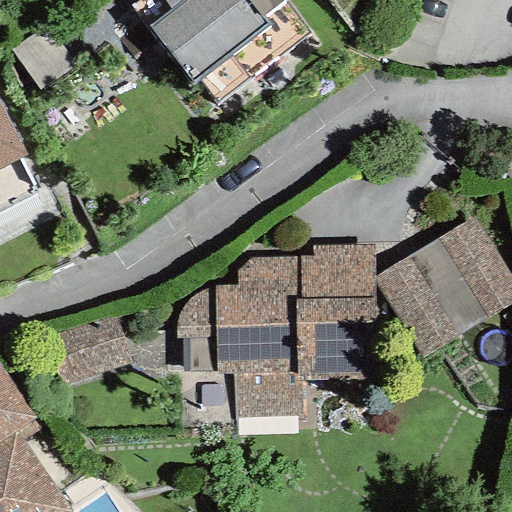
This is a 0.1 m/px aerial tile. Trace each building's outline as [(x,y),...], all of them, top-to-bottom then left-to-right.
[(216,106),(310,33),(285,0),(138,0),(130,5),(191,86),(197,80),(216,106)] [(37,90),(76,62),(47,22),(8,50),(37,90)] [(0,208),(35,190),(18,159),(25,154),(0,106),(0,208)] [(421,359),(511,303),(511,280),(473,216),(376,276),(376,288),(421,359)] [(234,417),(301,414),(301,381),(378,380),(373,246),(310,247),(312,256),(249,258),(236,270),(236,284),(214,286),(203,289),(190,297),(179,311),(175,326),(174,339),(182,339),(181,373),(217,373),(233,374),(234,417)] [(115,316),(48,336),(62,384),(129,364),(115,316)] [(0,511),(66,511),(71,509),(22,440),(42,426),(0,364),(0,511)]
